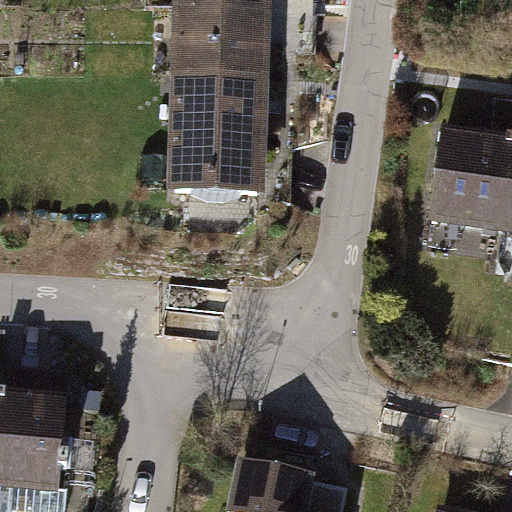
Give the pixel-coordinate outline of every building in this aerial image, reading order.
[(178,0),(179,12),(271,11),(270,0),(178,0)] [(271,11),(179,12),(176,86),(268,88),(271,11)] [(175,153),(267,156),(268,88),(176,86),(175,153)] [(476,253),(495,145),(447,136),(428,244),(476,253)] [(511,147),(495,145),(476,253),(511,258),(511,147)] [(267,156),(175,153),(174,219),(265,221),(267,156)] [(57,511),(64,419),(0,414),(0,510),(25,511),(57,511)] [(312,511),(315,501),(234,482),(227,511),(312,511)]
